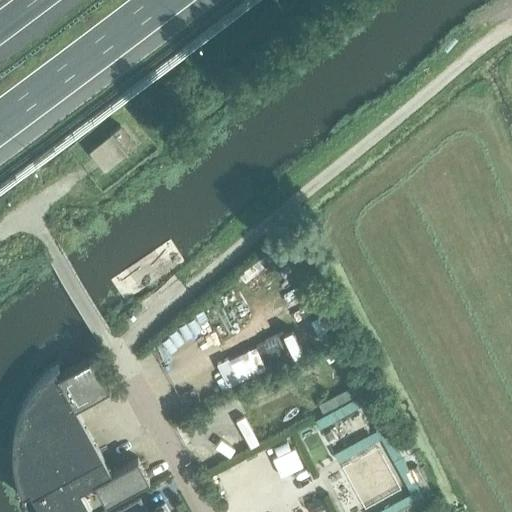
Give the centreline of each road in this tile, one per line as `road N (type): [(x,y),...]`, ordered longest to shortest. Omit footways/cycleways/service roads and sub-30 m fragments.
road 1 (residential): [(204,511),(101,334)]
road 2 (motorway): [(0,119),(158,0)]
